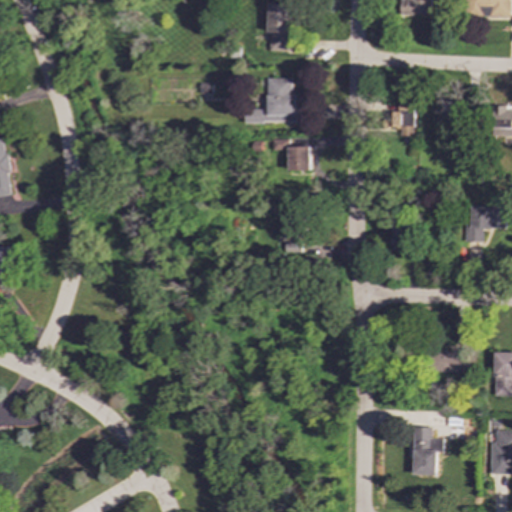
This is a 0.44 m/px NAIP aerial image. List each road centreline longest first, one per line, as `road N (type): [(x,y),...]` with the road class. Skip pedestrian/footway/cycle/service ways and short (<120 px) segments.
road 1 (residential): [(362,511),(357,0)]
road 2 (residential): [(34,372),(71,276),(75,227),(64,126),(16,0)]
road 3 (residential): [(169,511),(110,423),(0,359)]
road 4 (residential): [(511,70),(358,60)]
road 5 (residential): [(511,302),(360,298)]
